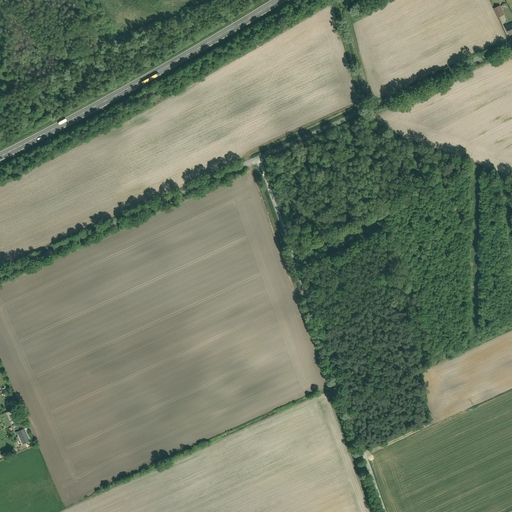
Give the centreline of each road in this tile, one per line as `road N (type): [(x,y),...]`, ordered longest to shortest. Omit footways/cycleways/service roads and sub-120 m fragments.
road 1 (unclassified): [(259,158),(383,511)]
road 2 (primary): [(0,156),(280,0)]
road 3 (unclassified): [(0,276),(259,158)]
road 4 (unclassified): [(259,158),(511,43)]
